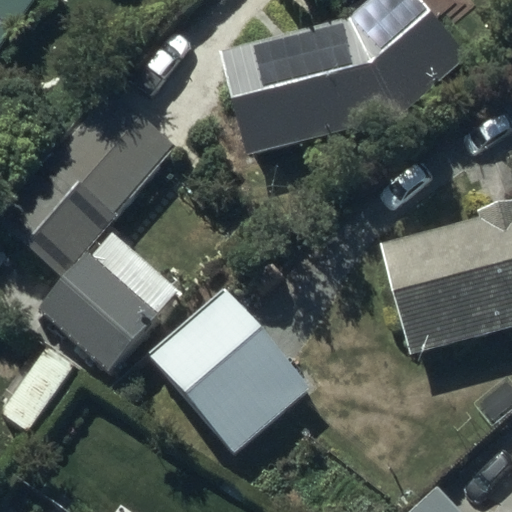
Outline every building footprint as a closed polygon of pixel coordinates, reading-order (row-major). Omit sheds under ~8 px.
[(0,0),(0,63),(44,0),(0,0)] [(263,164),(408,124),(481,50),(430,0),(399,0),(368,32),(237,68),(263,164)] [(185,155),(134,108),(17,236),(68,282),(185,155)] [(511,334),(511,216),(392,252),(425,361),(511,334)] [(167,330),(98,267),(50,320),(118,383),(167,330)] [(320,398),(236,299),(162,362),(246,461),(320,398)] [(456,511),(444,499),(429,511),(456,511)]
